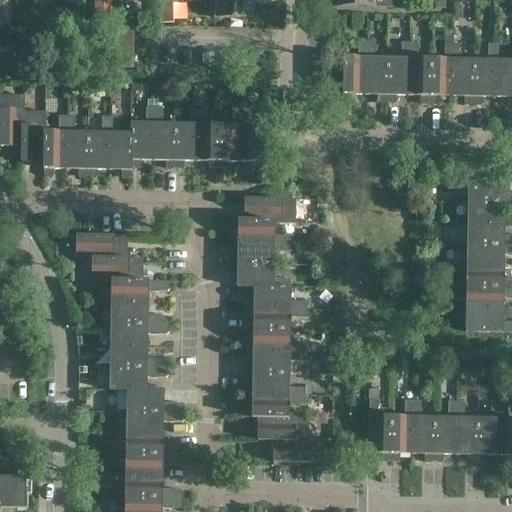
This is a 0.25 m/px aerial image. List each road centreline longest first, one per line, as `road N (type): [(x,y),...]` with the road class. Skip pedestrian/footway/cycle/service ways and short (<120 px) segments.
road 1 (residential): [(206,492),(211,332),(207,280),(185,206),(37,202),(5,219)]
road 2 (residential): [(511,143),(321,138),(304,130),(293,96),(292,39)]
road 3 (residential): [(58,427),(52,319),(5,219)]
road 4 (residential): [(384,511),(344,496),(206,492)]
road 5 (residential): [(155,38),(292,39)]
